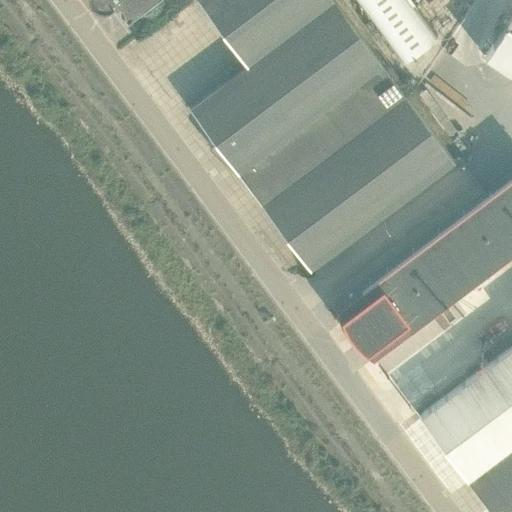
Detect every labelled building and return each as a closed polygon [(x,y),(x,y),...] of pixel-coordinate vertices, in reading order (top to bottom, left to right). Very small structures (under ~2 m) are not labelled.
[(151,0),(108,0),(125,22),(126,21),(125,20),(137,11),(151,0)] [(199,0),(246,63),(189,106),(309,266),(454,158),(335,0),(199,0)] [(434,32),(410,0),(355,0),(399,59),(434,32)] [(511,15),(485,55),(511,73),(511,15)] [(511,172),(334,306),(371,356),(511,249),(511,172)] [(511,511),(511,343),(419,413),(493,511),(511,511)]
